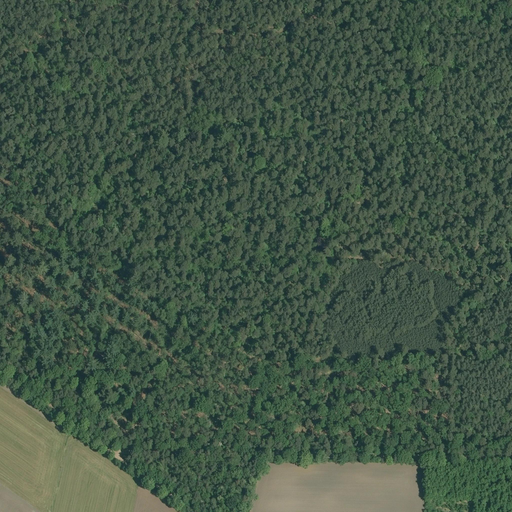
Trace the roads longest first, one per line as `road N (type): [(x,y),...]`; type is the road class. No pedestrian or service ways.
road 1 (track): [(0,222),(89,262),(261,362),(511,357)]
road 2 (track): [(116,450),(511,458)]
road 3 (track): [(0,372),(111,452)]
